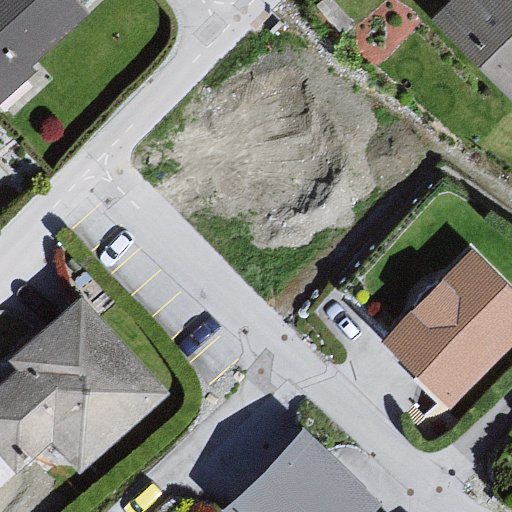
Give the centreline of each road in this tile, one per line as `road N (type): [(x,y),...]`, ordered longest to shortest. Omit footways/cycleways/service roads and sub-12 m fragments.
road 1 (residential): [(79,175),(445,511)]
road 2 (residential): [(79,175),(168,85),(217,16)]
